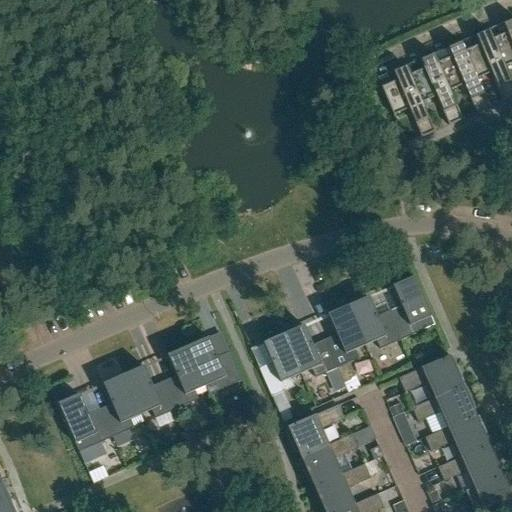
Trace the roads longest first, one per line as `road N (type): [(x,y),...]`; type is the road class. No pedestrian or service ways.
road 1 (residential): [(511,242),(429,225),(325,243),(0,372)]
road 2 (residential): [(511,5),(376,64)]
road 3 (residential): [(422,511),(367,387)]
